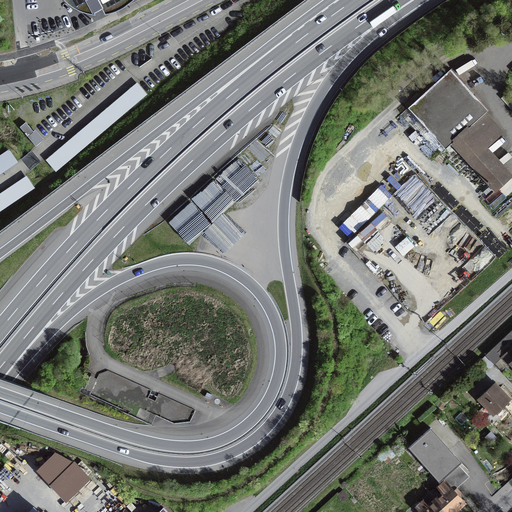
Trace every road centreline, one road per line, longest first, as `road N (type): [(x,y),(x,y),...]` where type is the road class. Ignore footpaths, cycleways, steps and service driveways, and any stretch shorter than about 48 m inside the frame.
road 1 (motorway): [(0,408),(172,461),(220,457),(264,430),(295,368),(283,228),(294,152),(330,78),(406,0)]
road 2 (motorway): [(0,382),(86,301),(170,261),(219,266),(253,288),(279,346),(275,378),(258,411),(207,442),(159,443),(0,391)]
road 3 (motorway): [(0,367),(183,168),(395,0)]
road 4 (motorway): [(354,0),(167,150),(0,329)]
road 5 (track): [(504,47),(463,52),(404,97),(330,165),(315,192),(315,233),(420,355)]
road 6 (motorway): [(333,0),(0,252)]
road 7 (secondary): [(195,0),(84,55),(0,81)]
road 8 (unknown): [(0,183),(134,75)]
